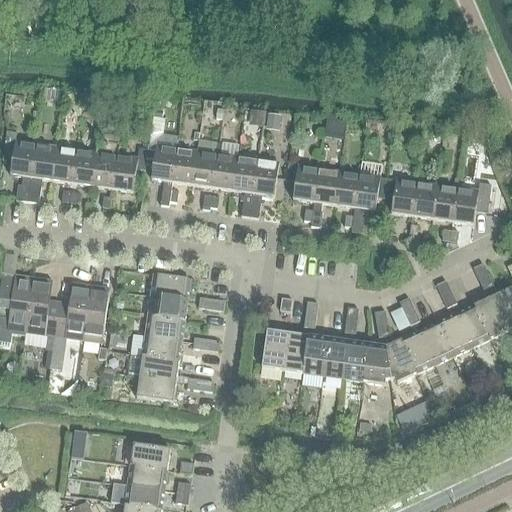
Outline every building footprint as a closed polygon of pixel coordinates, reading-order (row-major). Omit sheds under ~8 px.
[(43,90),(41,103),(60,106),(62,93),(43,90)] [(85,98),(84,105),(98,107),(99,100),(85,98)] [(221,122),(222,112),(216,112),(214,121),(221,122)] [(263,114),(250,113),(248,127),(261,128),(263,114)] [(267,116),(266,131),(278,132),(279,118),(267,116)] [(327,117),(323,138),(341,142),(344,124),(337,123),(338,119),(327,117)] [(14,134),(5,133),(1,163),(10,164),(14,134)] [(29,190),(31,181),(35,147),(14,144),(10,178),(21,180),(20,188),(17,187),(14,203),(27,205),(27,200),(29,190)] [(111,193),(116,158),(117,149),(97,146),(96,155),(91,190),(111,193)] [(39,183),(51,184),(56,150),(35,147),(31,181),(39,183)] [(138,165),(152,167),(155,148),(146,147),(146,151),(137,150),(136,161),(139,161),(138,165)] [(170,194),(171,186),(176,151),(155,148),(150,183),(164,185),(160,208),(168,209),(168,205),(170,194)] [(51,184),(71,187),(76,153),(56,150),(51,184)] [(171,186),(192,189),(196,154),(176,151),(171,186)] [(96,155),(76,153),(71,187),(91,190),(96,155)] [(192,189),(212,191),(217,157),(196,154),(192,189)] [(237,160),(217,157),(212,191),(232,194),(237,160)] [(137,161),(116,158),(111,193),(132,196),(137,161)] [(232,194),(252,197),(257,163),(237,160),(232,194)] [(278,166),(257,163),(252,197),(273,200),(278,166)] [(292,203),(313,206),(318,171),(297,168),(292,203)] [(338,174),(318,171),(313,206),(312,213),(305,212),(303,222),(311,223),(310,228),(320,229),(322,217),(320,216),(321,207),(333,208),(338,174)] [(333,208),(353,211),(358,177),(338,174),(333,208)] [(376,200),(384,201),(387,182),(379,181),(379,180),(358,177),(353,211),(352,219),(346,219),(345,228),(351,229),(350,235),(360,237),(362,221),(360,221),(362,213),(374,214),(376,200)] [(37,191),(39,183),(31,181),(29,190),(27,200),(27,205),(37,206),(39,191),(37,191)] [(395,182),(394,183),(387,182),(384,201),(392,203),(390,216),(411,219),(416,185),(395,182)] [(431,222),(436,188),(416,185),(411,219),(431,222)] [(486,215),(490,188),(478,186),(477,193),(456,190),(451,225),(472,228),(474,213),(486,215)] [(431,222),(451,225),(456,190),(436,188),(431,222)] [(61,205),(68,206),(70,195),(62,194),(61,205)] [(177,195),(170,194),(168,205),(176,206),(177,195)] [(77,196),(70,195),(68,206),(75,207),(77,196)] [(209,210),(210,200),(203,199),(201,209),(209,210)] [(101,211),(108,212),(110,201),(103,200),(101,211)] [(209,210),(216,212),(218,201),(210,200),(209,210)] [(408,239),(415,240),(417,229),(410,228),(408,239)] [(449,244),(450,233),(443,233),(441,243),(449,244)] [(457,234),(450,233),(449,244),(456,245),(457,234)] [(487,278),(482,266),(472,271),(477,282),(487,278)] [(97,268),(95,285),(116,288),(118,271),(97,268)] [(12,335),(25,337),(33,281),(14,278),(0,276),(0,278),(0,312),(9,314),(6,334),(0,333),(0,343),(11,345),(12,335)] [(152,278),(150,299),(187,304),(190,283),(152,278)] [(487,278),(477,282),(483,294),(492,289),(487,278)] [(44,352),(52,354),(57,314),(47,313),(51,283),(33,281),(25,337),(43,339),(43,341),(46,342),(44,352)] [(450,295),(445,284),(435,288),(440,300),(450,295)] [(67,316),(57,314),(52,354),(59,355),(59,352),(80,355),(82,345),(90,289),(71,286),(67,316)] [(108,291),(90,289),(82,345),(101,347),(108,291)] [(492,300),(507,334),(511,331),(511,293),(511,291),(492,300)] [(450,295),(440,300),(446,311),(455,306),(450,295)] [(184,324),(187,304),(150,299),(147,319),(184,324)] [(197,311),(210,313),(211,302),(199,300),(197,311)] [(492,300),(473,309),(489,343),(507,334),(492,300)] [(281,301),(279,314),(290,315),(291,303),(281,301)] [(413,312),(408,301),(398,305),(403,317),(413,312)] [(224,304),(211,302),(210,313),(222,315),(224,304)] [(315,319),(317,306),(306,305),(304,317),(315,319)] [(455,317),(471,351),(489,343),(473,309),(455,317)] [(356,324),(357,312),(347,310),(345,323),(356,324)] [(413,312),(403,317),(409,328),(418,324),(413,312)] [(386,326),(384,314),(373,315),(375,328),(386,326)] [(313,331),(315,319),(304,317),(303,330),(313,331)] [(455,317),(436,326),(452,360),(471,351),(455,317)] [(147,319),(144,340),(181,345),(184,324),(147,319)] [(354,337),(356,324),(345,323),(343,335),(354,337)] [(386,326),(375,328),(377,340),(388,339),(386,326)] [(452,360),(436,326),(418,335),(434,369),(452,360)] [(261,371),(282,374),(287,337),(266,334),(261,371)] [(418,335),(399,343),(415,377),(434,369),(418,335)] [(282,374),(302,377),(307,340),(287,337),(282,374)] [(178,365),(181,345),(144,340),(141,360),(178,365)] [(302,377),(322,380),(327,342),(307,340),(302,377)] [(204,353),(206,342),(193,341),(192,351),(204,353)] [(204,353),(217,355),(218,344),(206,342),(204,353)] [(322,380),(342,382),(347,345),(327,342),(322,380)] [(399,343),(384,350),(389,383),(394,382),(396,386),(415,377),(399,343)] [(342,382),(363,385),(367,348),(347,345),(342,382)] [(389,383),(384,350),(367,348),(363,385),(384,388),(384,383),(389,383)] [(104,363),(106,352),(99,351),(97,362),(104,363)] [(141,360),(138,380),(175,385),(178,365),(141,360)] [(103,375),(101,389),(111,390),(113,376),(103,375)] [(172,406),(175,385),(138,380),(135,401),(172,406)] [(199,394),(200,383),(188,381),(186,392),(199,394)] [(199,394),(211,396),(213,385),(200,383),(199,394)] [(453,410),(446,395),(438,399),(445,413),(453,410)] [(395,419),(403,436),(412,431),(404,415),(395,419)] [(359,434),(369,435),(370,427),(359,426),(359,434)] [(132,448),(129,469),(166,474),(169,453),(132,448)] [(71,449),(70,460),(83,462),(84,451),(71,449)] [(191,477),(193,467),(180,465),(179,476),(191,477)] [(129,469),(126,489),(164,494),(166,474),(129,469)] [(177,485),(176,496),(188,498),(190,487),(177,485)] [(126,489),(124,509),(145,511),(161,511),(164,494),(126,489)] [(187,508),(188,498),(176,496),(174,506),(187,508)]
